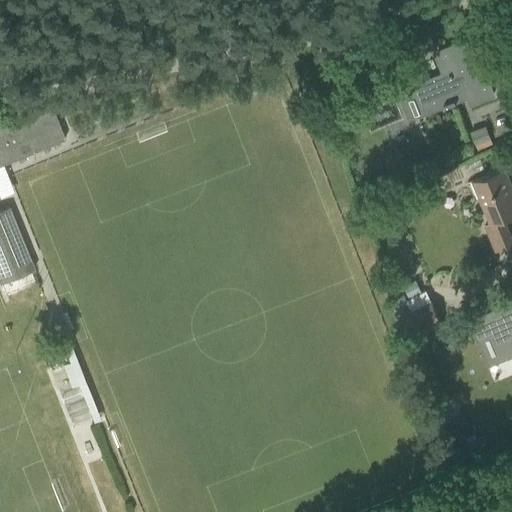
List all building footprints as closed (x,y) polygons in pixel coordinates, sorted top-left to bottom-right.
[(436,54),(444,73),(412,86),(423,114),(445,105),(445,106),(456,101),(455,99),(466,94),(470,104),(493,94),(489,82),(484,84),(465,40),(447,47),(448,49),(436,54)] [(6,118),(0,120),(0,164),(64,139),(51,105),(8,123),(6,118)] [(485,126),(471,132),(476,146),(490,140),(485,126)] [(469,182),(476,199),(479,198),(490,223),(511,214),(511,187),(504,168),(469,182)] [(0,209),(0,282),(0,283),(33,269),(8,206),(0,209)] [(414,281),(403,286),(409,298),(420,293),(414,281)] [(406,311),(417,335),(441,325),(431,301),(406,311)] [(511,321),(494,329),(505,357),(511,353),(511,321)] [(440,448),(451,467),(490,445),(484,435),(464,446),(460,437),(440,448)]
